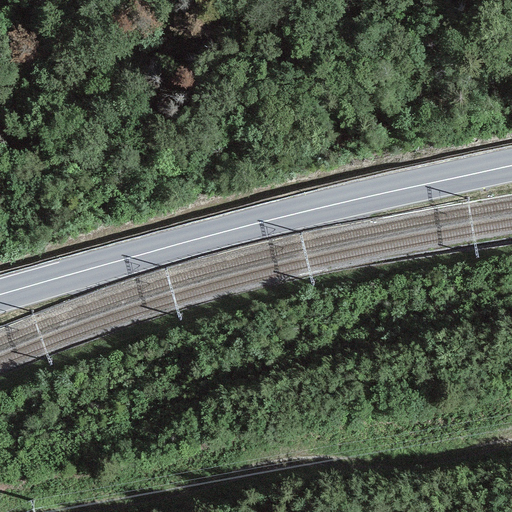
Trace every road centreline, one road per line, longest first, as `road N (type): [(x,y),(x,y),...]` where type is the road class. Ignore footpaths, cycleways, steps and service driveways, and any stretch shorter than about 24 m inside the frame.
road 1 (primary): [(0,294),(511,165)]
road 2 (track): [(511,445),(432,461),(296,467),(241,486),(99,511)]
